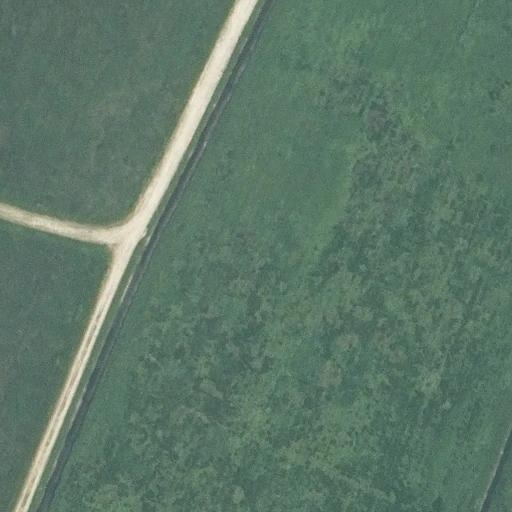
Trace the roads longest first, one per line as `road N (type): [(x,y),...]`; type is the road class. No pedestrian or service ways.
road 1 (track): [(20,511),(124,241)]
road 2 (track): [(124,241),(247,0)]
road 3 (track): [(124,241),(0,211)]
